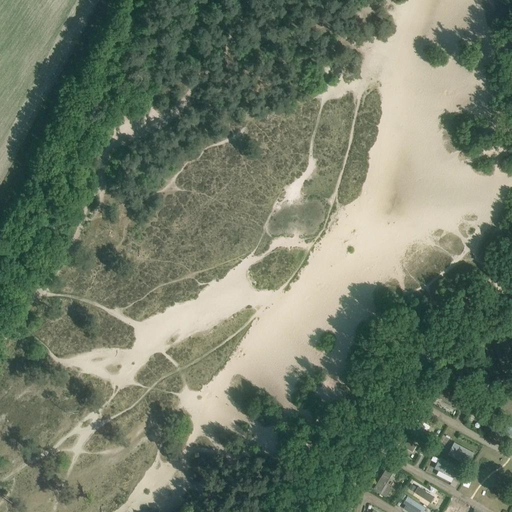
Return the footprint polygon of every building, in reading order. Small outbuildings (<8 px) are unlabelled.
[(493,344),(503,368),(511,364),(511,357),(505,340),(493,344)] [(415,352),(411,358),(415,360),(416,360),(426,366),(425,366),(432,371),(435,365),(430,361),(434,355),(414,342),(410,348),(415,352)] [(433,394),(454,405),(460,393),(438,382),(433,394)] [(481,390),(496,401),(501,392),(486,382),(481,390)] [(511,426),(500,421),(494,430),(511,439),(511,438),(511,426)] [(433,456),(431,460),(437,463),(435,468),(438,470),(452,477),(458,467),(440,458),(439,459),(433,456)] [(372,488),(386,496),(391,488),(386,484),(394,472),(386,467),(372,488)] [(511,472),(506,470),(501,480),(509,484),(511,478),(511,472)] [(352,483),(349,481),(334,508),(341,511),(343,508),(351,493),(353,488),(350,487),(352,483)] [(420,485),(416,493),(432,503),(436,494),(420,485)] [(506,511),(508,511),(511,504),(511,495),(503,491),(495,506),(506,511)] [(413,511),(424,511),(428,507),(409,495),(402,505),(413,511)] [(469,511),(471,510),(453,500),(449,507),(455,510),(453,511),(469,511)]
